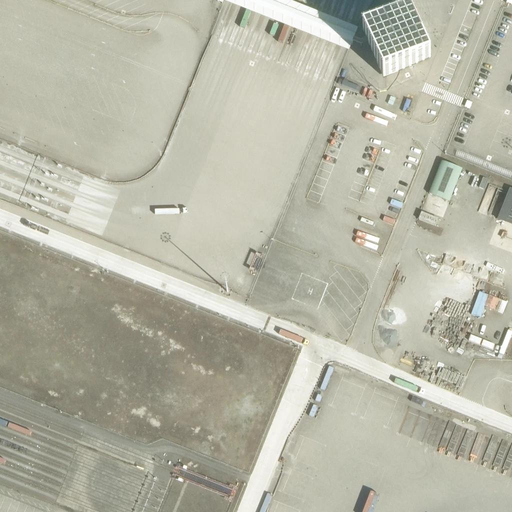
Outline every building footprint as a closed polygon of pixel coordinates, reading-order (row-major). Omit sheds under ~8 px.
[(218,0),(218,3),(347,54),(356,25),(293,0),(218,0)] [(409,12),(363,32),(383,81),(430,61),(409,12)] [(441,162),(428,195),(449,203),(462,170),(441,162)] [(483,178),(478,188),(484,191),(488,180),(483,178)] [(511,190),(509,189),(497,221),(511,226),(511,190)] [(421,213),(418,220),(435,227),(438,220),(421,213)] [(503,313),(507,302),(479,292),(471,314),(481,318),(485,306),(503,313)] [(346,370),(328,366),(324,384),(328,385),(331,372),(344,376),(346,370)] [(511,447),(448,425),(449,433),(457,428),(457,434),(467,438),(462,438),(465,442),(450,452),(465,458),(461,453),(474,452),(472,450),(476,447),(472,447),(472,438),(482,442),(479,443),(485,445),(480,449),(484,454),(487,444),(491,444),(489,449),(495,458),(495,444),(500,444),(501,460),(468,461),(511,476),(511,447)]
